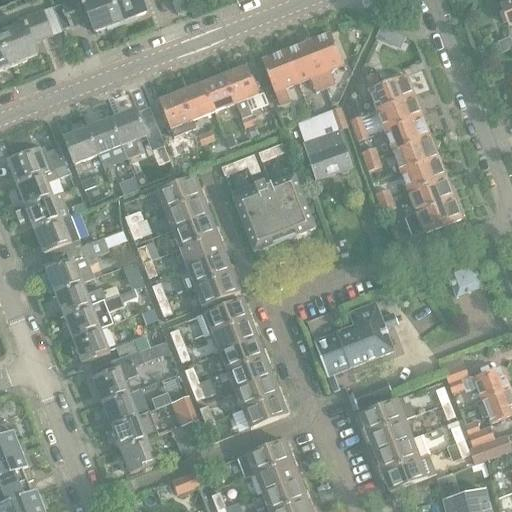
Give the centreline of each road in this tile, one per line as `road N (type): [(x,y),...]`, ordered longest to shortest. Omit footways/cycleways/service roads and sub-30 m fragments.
road 1 (residential): [(92,504),(298,424),(308,402),(272,305),(511,218)]
road 2 (secondary): [(0,120),(311,0)]
road 3 (residential): [(511,214),(428,0)]
road 4 (residential): [(92,504),(38,370)]
